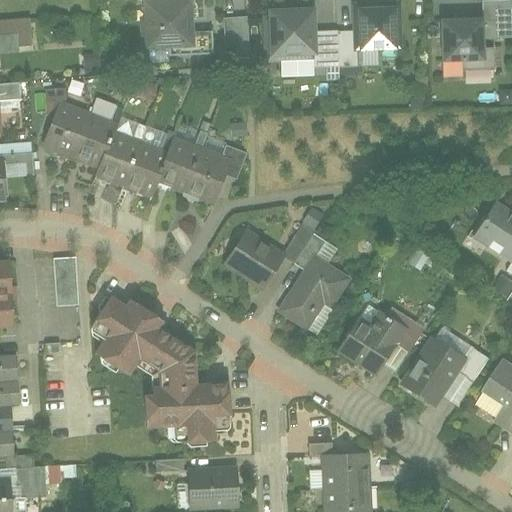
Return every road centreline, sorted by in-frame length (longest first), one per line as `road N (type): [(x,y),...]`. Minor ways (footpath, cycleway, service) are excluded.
road 1 (residential): [(0,220),(60,222),(91,233),(286,364)]
road 2 (residential): [(286,364),(511,503)]
road 3 (residential): [(275,511),(270,418),(286,364)]
